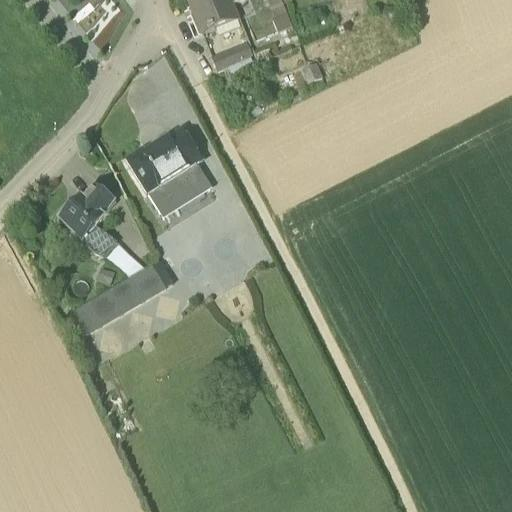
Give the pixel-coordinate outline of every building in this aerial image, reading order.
[(99,10),(111,0),(82,0),(87,6),(93,1),(99,10)] [(234,13),(228,0),(185,0),(203,44),(239,29),(234,13)] [(228,0),(234,13),(244,8),(241,0),(228,0)] [(276,0),(262,0),(275,29),(277,29),(279,33),(288,29),(276,0)] [(290,0),(280,0),(285,16),(293,14),(290,0)] [(247,55),(213,69),(219,83),(253,69),(247,55)] [(251,70),(230,79),(233,86),(254,77),(251,70)] [(145,162),(128,172),(149,205),(202,172),(184,142),(146,164),(145,162)] [(131,294),(146,285),(96,232),(108,221),(110,223),(117,215),(115,214),(116,212),(93,190),(81,202),(79,200),(56,223),(81,248),(84,246),(131,294)] [(65,334),(79,357),(167,305),(167,304),(175,298),(161,277),(65,334)] [(103,283),(97,296),(111,302),(117,289),(103,283)]
